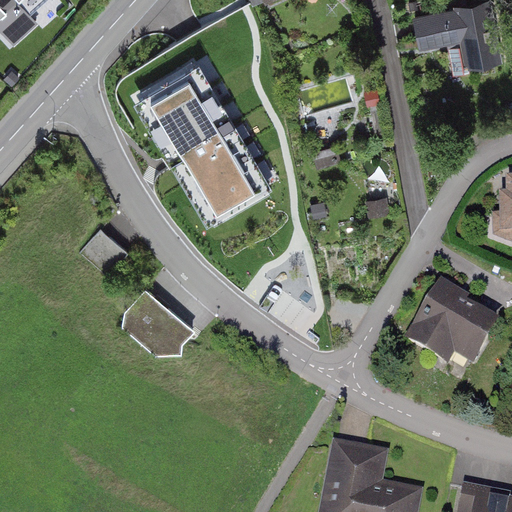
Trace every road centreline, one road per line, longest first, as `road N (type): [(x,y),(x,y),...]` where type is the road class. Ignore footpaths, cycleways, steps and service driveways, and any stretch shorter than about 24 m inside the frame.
road 1 (residential): [(344,384),(279,346),(184,267),(63,83)]
road 2 (residential): [(344,384),(463,178),(511,146)]
road 3 (residential): [(511,453),(344,384)]
road 4 (unclassified): [(344,384),(265,511)]
